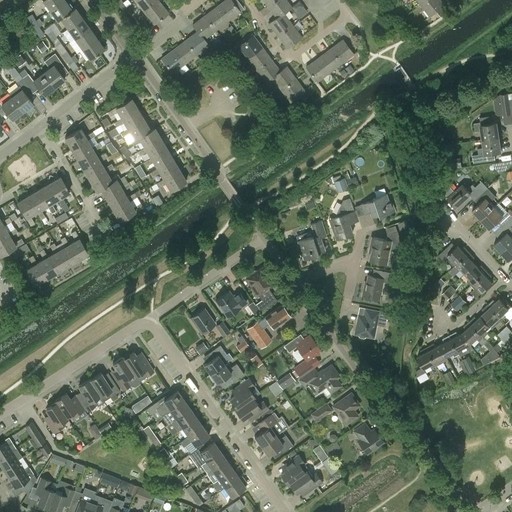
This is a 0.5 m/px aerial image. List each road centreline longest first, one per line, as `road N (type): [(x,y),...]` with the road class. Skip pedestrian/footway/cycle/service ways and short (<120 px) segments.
road 1 (residential): [(457,511),(294,281)]
road 2 (residential): [(284,511),(149,324)]
road 3 (residential): [(149,324),(0,415)]
road 4 (residential): [(350,15),(286,58),(245,0)]
road 5 (residential): [(215,171),(131,55)]
road 6 (residential): [(263,238),(149,324)]
road 7 (residential): [(105,241),(40,127)]
